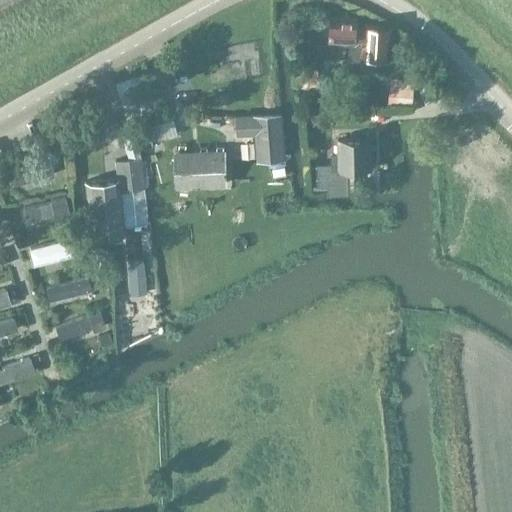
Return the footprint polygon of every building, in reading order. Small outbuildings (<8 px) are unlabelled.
[(363,29),(356,29),(357,19),(331,17),(329,41),(350,42),(349,63),(362,64),(363,55),(391,57),(393,27),(363,25),(363,29)] [(412,104),(414,88),(389,86),(388,102),(412,104)] [(283,113),(267,114),(237,116),(238,133),(254,132),(256,161),(286,159),(283,113)] [(173,123),(159,124),(159,137),(174,136),(173,123)] [(353,168),(371,167),(370,137),(338,138),(338,152),(331,153),(332,161),(317,161),(317,183),(328,183),(328,194),(348,193),(347,169),(353,168)] [(225,173),(227,173),(227,170),(225,170),(224,151),(176,153),(177,185),(225,183),(225,173)] [(89,217),(93,216),(95,237),(124,234),(119,191),(144,187),(140,156),(115,160),(117,179),(86,182),(89,217)] [(48,157),(5,167),(10,182),(51,173),(48,157)] [(270,186),(283,185),(282,164),(268,166),(270,186)] [(141,194),(124,194),(125,229),(142,229),(141,194)] [(51,202),(23,208),(26,221),(53,215),(54,217),(69,214),(65,197),(50,200),(51,202)] [(30,247),(34,264),(73,254),(69,238),(30,247)] [(100,263),(97,271),(106,274),(108,265),(100,263)] [(47,286),(50,300),(91,290),(87,276),(47,286)] [(0,289),(0,305),(9,303),(4,288),(0,289)] [(61,338),(91,327),(93,331),(104,327),(99,311),(57,326),(61,338)] [(13,316),(0,319),(0,333),(17,328),(13,316)] [(108,332),(98,336),(101,345),(111,342),(108,332)] [(0,367),(0,382),(33,371),(29,358),(0,367)]
